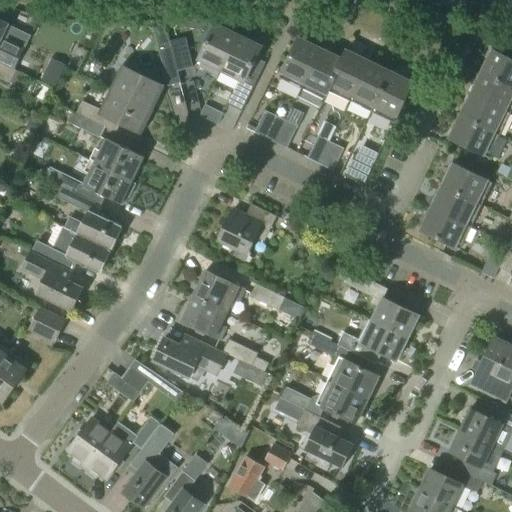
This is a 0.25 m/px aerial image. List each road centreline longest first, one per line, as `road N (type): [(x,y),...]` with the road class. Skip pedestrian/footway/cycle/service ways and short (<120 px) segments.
road 1 (residential): [(12,460),(148,279),(218,150),(388,225)]
road 2 (residential): [(372,508),(477,292)]
road 3 (residential): [(388,225),(451,80)]
road 4 (residential): [(388,225),(388,249),(477,292)]
